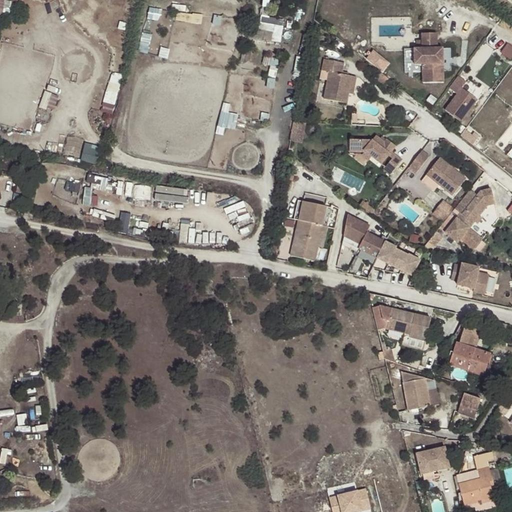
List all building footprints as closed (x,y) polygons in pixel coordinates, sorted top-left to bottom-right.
[(0,0),(0,10),(9,12),(10,0),(0,0)] [(261,16),(260,29),(266,30),(265,41),(282,42),(284,18),(261,16)] [(423,64),(423,83),(443,82),(443,48),(438,48),(437,33),(422,33),(422,48),(414,48),(415,64),(423,64)] [(405,48),(405,70),(421,70),(421,65),(411,65),(411,49),(405,48)] [(384,71),(391,62),(373,49),(366,58),(384,71)] [(330,73),(325,100),(347,104),(349,94),(352,77),(342,75),(344,64),(324,60),(322,71),(330,73)] [(112,71),(102,110),(113,113),(122,74),(112,71)] [(465,82),(457,76),(448,88),(457,94),(445,110),(461,122),(477,100),(461,88),(465,82)] [(357,78),(352,77),(349,94),(353,95),(357,78)] [(44,91),(42,105),(56,107),(58,94),(44,91)] [(239,113),(229,112),(231,104),(223,102),(218,129),(236,132),(239,113)] [(293,122),(292,140),(304,141),(305,123),(293,122)] [(388,155),(391,151),(395,147),(387,140),(384,143),(376,137),(373,141),(350,140),(349,152),(364,152),(365,151),(373,157),(381,163),(388,155)] [(83,160),(96,161),(97,144),(85,143),(83,160)] [(364,152),(349,152),(349,155),(362,155),(369,161),(373,157),(365,151),(364,152)] [(428,159),(420,153),(407,169),(415,175),(428,159)] [(402,160),(395,155),(392,159),(383,169),(390,174),(402,160)] [(439,185),(453,196),(466,179),(440,158),(427,175),(439,185)] [(293,179),(295,168),(289,167),(287,178),(293,179)] [(439,185),(427,175),(423,179),(436,189),(439,185)] [(155,200),(185,201),(186,188),(155,186),(155,200)] [(461,215),(446,234),(458,244),(461,240),(475,251),(483,241),(469,230),(474,223),(479,217),(495,204),(491,190),(481,193),(478,196),(470,190),(454,210),(461,215)] [(322,204),(324,197),(309,195),(308,202),(322,204)] [(294,220),(298,221),(302,202),(298,201),(294,220)] [(298,221),(322,226),(326,207),(302,202),(298,221)] [(454,210),(444,202),(435,213),(445,222),(454,210)] [(128,231),(130,214),(124,213),(122,231),(128,231)] [(375,229),(353,217),(349,238),(366,247),(373,235),(375,229)] [(474,223),(478,226),(483,220),(479,217),(474,223)] [(293,248),(291,257),(315,262),(318,247),(322,226),(298,221),(294,242),(299,243),(298,250),(293,248)] [(322,226),(318,247),(323,249),(328,227),(322,226)] [(435,250),(443,234),(436,230),(428,246),(435,250)] [(386,242),(373,235),(366,247),(380,253),(386,242)] [(397,248),(386,242),(380,253),(377,258),(389,264),(396,249),(397,248)] [(389,264),(401,270),(409,256),(396,249),(389,264)] [(361,251),(358,256),(373,263),(375,258),(361,251)] [(420,261),(409,255),(409,256),(401,270),(412,276),(420,261)] [(485,294),(490,275),(480,273),(481,268),(462,264),(462,266),(455,264),(452,279),(459,281),(458,285),(474,288),(474,292),(485,294)] [(432,279),(427,278),(424,289),(429,291),(432,279)] [(409,337),(425,340),(431,318),(392,309),(387,329),(404,334),(410,335),(409,337)] [(449,366),(480,376),(485,362),(487,364),(490,355),(475,350),(481,331),(466,326),(459,344),(457,344),(449,366)] [(424,347),(425,340),(409,337),(410,335),(404,334),(402,342),(424,347)] [(430,407),(426,379),(401,373),(408,411),(430,407)] [(511,390),(493,419),(498,422),(503,414),(506,416),(511,405),(511,390)] [(460,405),(477,411),(481,399),(464,394),(460,405)] [(1,462),(8,463),(11,449),(3,447),(1,462)] [(445,447),(416,454),(421,476),(423,475),(433,473),(450,469),(445,447)] [(474,459),(475,464),(492,460),(491,455),(474,459)] [(460,475),(457,476),(464,506),(474,505),(475,510),(496,505),(492,491),(491,486),(494,485),(491,470),(489,464),(492,463),(492,460),(475,464),(458,469),(460,475)] [(496,462),(492,463),(489,464),(491,470),(497,469),(496,462)] [(366,490),(331,499),(333,508),(341,506),(342,511),(358,511),(370,509),(366,490)]
